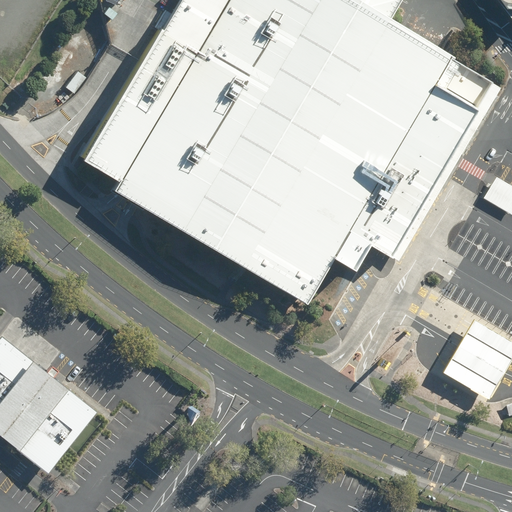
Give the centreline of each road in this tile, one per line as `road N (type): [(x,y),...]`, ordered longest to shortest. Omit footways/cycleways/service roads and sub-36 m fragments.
road 1 (secondary): [(0,133),(126,253),(259,346),(380,410),(511,458)]
road 2 (secondary): [(511,497),(384,451),(263,394),(143,313),(0,194)]
